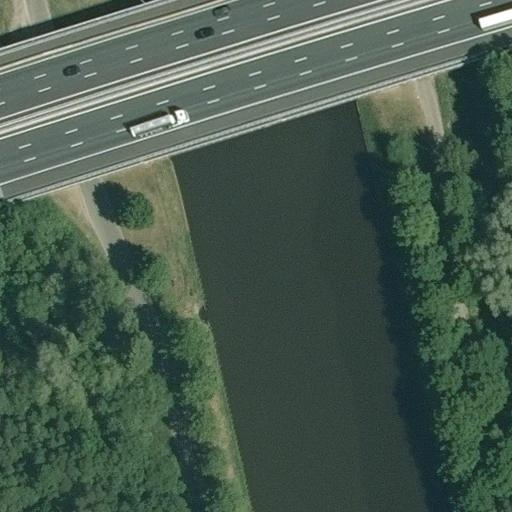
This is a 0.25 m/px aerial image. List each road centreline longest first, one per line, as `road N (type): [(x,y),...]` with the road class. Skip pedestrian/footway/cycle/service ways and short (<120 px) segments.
road 1 (unclassified): [(202,511),(175,391),(143,314),(119,280),(36,0)]
road 2 (motorway): [(0,162),(511,4)]
road 3 (unclassified): [(499,511),(462,340),(439,155),(396,0)]
road 4 (motorway): [(313,0),(0,96)]
